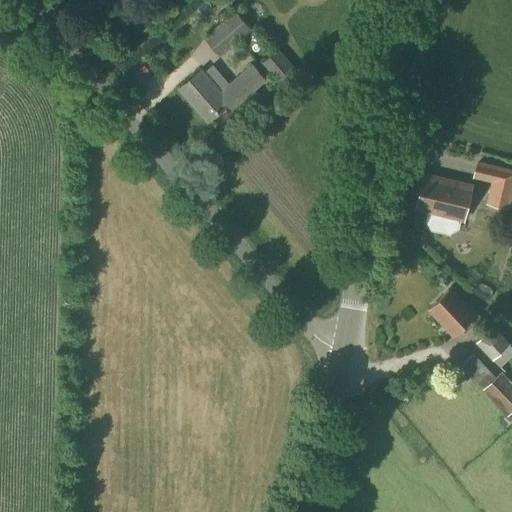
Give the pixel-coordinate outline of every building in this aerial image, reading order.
[(220,58),(252,30),(235,11),(203,38),(220,58)] [(231,110),(265,81),(251,66),(220,93),(201,71),(179,90),(207,123),(227,106),(231,110)] [(509,210),(510,207),(511,207),(511,169),(495,166),(485,204),(509,210)] [(463,220),(471,187),(423,175),(415,209),(427,212),(425,221),(431,230),(449,235),(458,229),(461,220),(463,220)] [(453,337),(476,314),(450,286),(426,309),(453,337)] [(511,346),(492,326),(475,343),(509,378),(511,374),(511,346)] [(507,416),(511,411),(511,383),(501,371),(481,390),(507,416)]
